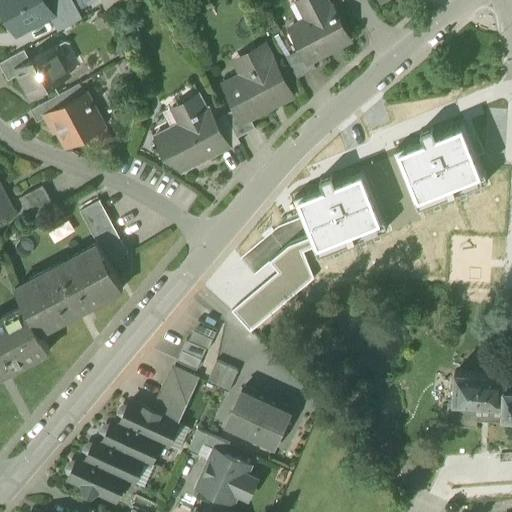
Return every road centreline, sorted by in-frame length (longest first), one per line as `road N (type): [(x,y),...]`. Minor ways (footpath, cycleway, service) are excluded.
road 1 (residential): [(8,483),(216,241)]
road 2 (residential): [(216,241),(269,177),(394,59)]
road 3 (residential): [(216,241),(144,195),(0,132)]
